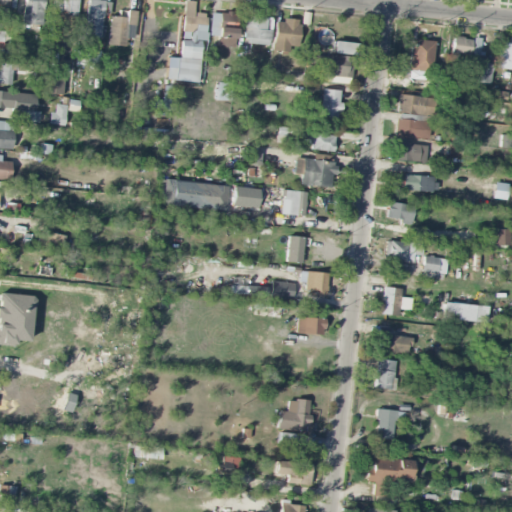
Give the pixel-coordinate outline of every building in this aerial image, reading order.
[(43,0),(23,0),(22,24),(42,26),(43,0)] [(76,16),(77,0),(53,0),(53,11),(58,12),(57,32),(73,32),(73,16),(76,16)] [(86,0),(84,37),(102,38),(104,7),(108,7),(108,1),(95,0),(86,0)] [(109,17),(108,45),(124,46),(124,39),(134,39),(135,11),(126,11),(126,17),(109,17)] [(235,48),(237,14),(210,12),(209,36),(218,37),(217,47),(235,48)] [(270,45),(271,18),(245,17),(244,44),(270,45)] [(274,20),(273,50),(297,51),(299,21),(274,20)] [(469,55),(470,39),(452,37),(451,53),(469,55)] [(409,71),(432,72),(433,41),(411,40),(409,71)] [(359,56),(360,45),(334,41),(332,53),(359,56)] [(198,82),(199,47),(180,47),(180,58),(175,58),(175,68),(165,68),(165,81),(198,82)] [(97,66),(99,53),(78,49),(76,63),(97,66)] [(327,83),(351,84),(352,57),(308,55),(307,70),(328,71),(327,83)] [(490,84),(492,57),(471,56),(469,83),(490,84)] [(13,64),(0,63),(0,84),(12,85),(13,64)] [(229,102),(230,83),(215,83),(214,101),(229,102)] [(169,110),(171,87),(163,86),(162,101),(154,100),(153,108),(169,110)] [(339,91),(322,89),(318,123),(337,125),(339,103),(338,102),(339,91)] [(38,123),(38,113),(34,112),(35,94),(0,92),(0,107),(10,108),(10,121),(38,123)] [(431,118),(434,100),(400,94),(397,112),(431,118)] [(64,125),(65,105),(54,105),(54,113),(48,112),(48,125),(64,125)] [(427,139),(428,121),(395,120),(394,138),(427,139)] [(0,149),(11,150),(13,122),(0,121),(0,149)] [(334,135),(311,134),(310,151),(333,152),(334,135)] [(425,164),(427,147),(397,143),(395,160),(425,164)] [(332,156),(313,154),(313,160),(295,158),(293,174),(300,174),(299,185),(330,188),(331,175),(336,176),(337,165),(331,165),(332,156)] [(0,180),(8,182),(10,163),(0,161),(1,157),(0,156),(0,180)] [(402,191),(434,192),(435,177),(403,176),(402,191)] [(226,185),(163,181),(162,207),(225,210),(226,185)] [(507,185),(494,183),(492,198),(504,200),(507,185)] [(281,216),(304,216),(305,192),(281,191),(281,216)] [(385,219),(410,223),(412,206),(388,202),(385,219)] [(508,246),(508,230),(493,229),(492,245),(508,246)] [(64,235),(42,234),(41,248),(63,250),(64,235)] [(303,238),(287,236),(284,262),(299,264),(303,238)] [(421,256),(422,243),(384,242),(384,260),(413,261),(413,256),(421,256)] [(442,280),(446,260),(423,256),(420,277),(442,280)] [(326,273),(305,272),(304,291),(314,291),(314,296),(325,296),(326,273)] [(268,297),(291,300),(293,284),(271,281),(268,297)] [(397,317),(398,309),(409,310),(410,299),(399,298),(400,289),(382,287),(379,315),(397,317)] [(27,342),(32,297),(0,293),(0,344),(13,346),(14,341),(27,342)] [(484,323),(486,307),(442,302),(440,319),(484,323)] [(323,319),(295,318),(295,334),(322,335),(323,319)] [(379,352),(408,354),(409,337),(380,335),(379,352)] [(393,390),(395,362),(375,360),(372,389),(393,390)] [(276,429),(305,433),(309,402),(287,399),(286,412),(278,411),(276,429)] [(394,411),(375,410),(374,439),(393,440),(394,411)] [(160,459),(160,448),(132,447),(132,458),(160,459)] [(412,461),(372,457),(371,469),(366,469),(364,481),(372,482),(371,497),(383,498),(385,482),(409,485),(412,461)] [(285,475),(285,484),(309,485),(310,463),(275,462),(274,474),(285,475)] [(14,500),(14,487),(0,487),(0,488),(1,500),(14,500)] [(278,511),(301,511),(303,506),(280,503),(278,511)]
